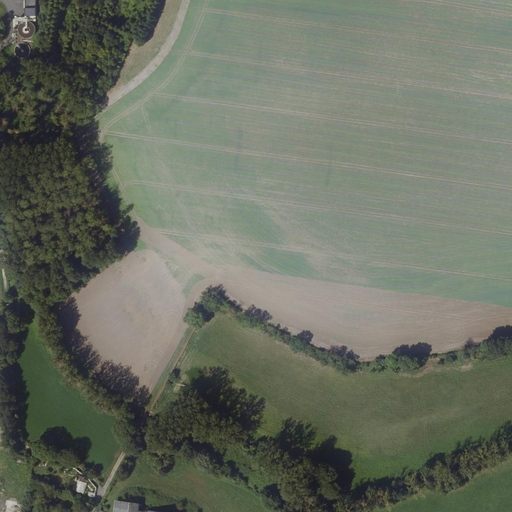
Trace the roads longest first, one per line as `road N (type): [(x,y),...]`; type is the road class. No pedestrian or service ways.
road 1 (track): [(130,441),(210,290),(350,364),(511,345)]
road 2 (track): [(102,491),(12,433),(0,231)]
